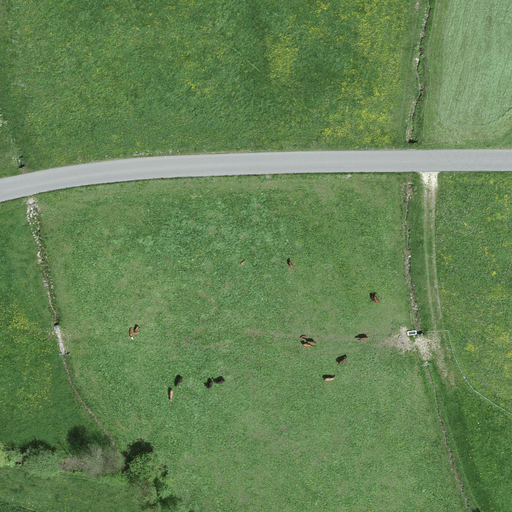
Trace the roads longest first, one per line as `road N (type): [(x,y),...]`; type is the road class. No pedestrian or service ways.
road 1 (tertiary): [(0,189),(128,168),(511,160)]
road 2 (track): [(427,160),(439,353),(457,391),(511,428)]
